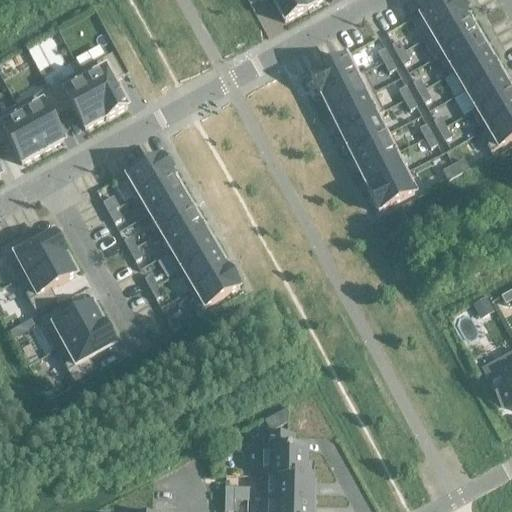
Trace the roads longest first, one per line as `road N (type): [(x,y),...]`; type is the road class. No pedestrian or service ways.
road 1 (residential): [(47,179),(373,0)]
road 2 (residential): [(47,179),(127,333)]
